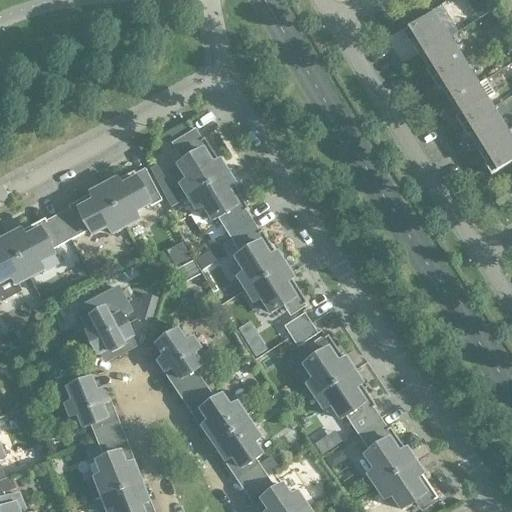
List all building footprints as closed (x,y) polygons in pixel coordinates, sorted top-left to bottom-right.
[(489,13),(481,0),(467,0),(479,19),(489,13)] [(511,0),(497,0),(511,19),(511,0)] [(412,43),(420,56),(447,40),(438,26),(441,25),(434,14),(403,33),(410,44),(412,43)] [(504,37),(497,26),(487,32),(493,43),(504,37)] [(510,48),(504,37),(493,43),(500,54),(510,48)] [(455,53),(447,40),(420,56),(428,69),(426,71),(432,81),(464,61),(458,51),(455,53)] [(470,71),(464,61),(432,81),(439,91),(441,90),(449,103),(476,86),(467,73),(470,71)] [(462,128),(493,108),(487,99),(495,94),(486,80),(476,86),(449,103),(458,116),(455,118),(462,128)] [(499,118),(493,108),(462,128),(468,138),(470,136),(478,150),(505,133),(497,120),(499,118)] [(181,185),(189,198),(221,178),(214,168),(221,164),(205,139),(203,141),(196,129),(172,144),(183,162),(179,165),(188,180),(181,185)] [(511,144),(505,133),(478,150),(487,163),(485,165),(491,176),(511,162),(511,144)] [(119,188),(108,194),(126,227),(139,220),(136,212),(150,205),(151,207),(162,201),(145,169),(135,175),(134,172),(116,182),(119,188)] [(227,188),(221,178),(189,198),(197,211),(205,207),(214,222),(219,219),(230,237),(253,222),(247,211),(249,210),(233,185),(227,188)] [(69,210),(58,216),(71,240),(90,230),(92,235),(108,227),(112,234),(126,227),(108,194),(97,200),(94,193),(68,207),(69,210)] [(71,240),(58,216),(47,222),(45,219),(19,233),(23,239),(12,245),(30,278),(43,271),(39,263),(55,255),(53,250),(71,240)] [(260,233),(253,222),(230,237),(241,255),(236,258),(246,273),(238,277),(247,290),(278,271),(272,260),(278,257),(263,232),(260,233)] [(17,285),(30,278),(12,245),(1,251),(0,248),(0,298),(2,302),(21,292),(17,285)] [(196,260),(202,271),(213,264),(206,254),(196,260)] [(200,274),(193,261),(174,271),(181,284),(200,274)] [(94,273),(107,272),(107,264),(94,265),(94,273)] [(285,281),(278,271),(247,290),(255,303),(262,299),(271,314),(287,305),(292,313),(303,305),(304,306),(307,304),(291,277),(285,281)] [(86,306),(89,312),(98,328),(87,334),(98,356),(109,350),(112,354),(125,347),(122,343),(134,337),(122,315),(130,311),(118,289),(86,306)] [(153,323),(160,298),(144,294),(137,318),(153,323)] [(285,327),(291,337),(312,324),(305,314),(285,327)] [(318,334),(312,324),(291,337),(298,347),(318,334)] [(160,360),(160,359),(158,360),(167,374),(169,372),(168,372),(173,368),(181,381),(202,367),(194,354),(200,350),(193,338),(186,343),(177,331),(157,344),(165,357),(160,360)] [(3,339),(8,351),(22,345),(16,333),(3,339)] [(292,362),(316,397),(347,376),(340,366),(346,362),(328,336),(325,339),(292,362)] [(251,348),(256,357),(267,350),(262,341),(251,348)] [(8,367),(4,357),(0,358),(0,368),(2,369),(8,367)] [(178,389),(184,399),(204,386),(198,376),(178,389)] [(354,386),(347,376),(316,397),(325,410),(332,405),(342,420),(346,417),(358,435),(381,419),(374,408),(376,407),(360,382),(354,386)] [(110,404),(104,389),(102,390),(102,391),(97,393),(91,379),(68,388),(74,402),(66,405),(71,418),(79,415),(84,429),(107,420),(102,406),(107,404),(108,405),(110,404)] [(211,396),(204,386),(184,399),(191,409),(211,396)] [(207,432),(215,444),(249,421),(236,403),(230,408),(222,396),(201,410),(214,429),(209,432),(208,431),(207,432)] [(388,430),(381,419),(358,435),(370,452),(365,455),(375,470),(368,474),(377,487),(408,466),(401,456),(407,452),(391,428),(388,430)] [(261,439),(249,421),(215,444),(223,456),(225,455),(224,454),(229,451),(242,470),(262,456),(254,444),(261,439)] [(94,430),(99,441),(121,433),(117,422),(94,430)] [(125,444),(121,433),(99,441),(103,453),(125,444)] [(315,445),(322,456),(328,452),(321,441),(315,445)] [(95,478),(103,498),(141,483),(136,470),(133,470),(134,471),(129,474),(120,452),(97,461),(102,475),(95,478)] [(238,479),(245,489),(265,475),(258,465),(238,479)] [(415,477),(408,466),(377,487),(386,500),(393,496),(403,510),(417,500),(423,508),(434,500),(435,501),(438,499),(421,473),(415,477)] [(272,485),(265,475),(245,489),(252,499),(272,485)] [(0,495),(17,489),(12,477),(0,481),(0,495)] [(146,496),(141,483),(103,498),(108,511),(143,511),(138,498),(144,496),(144,497),(146,496)] [(307,511),(309,511),(297,493),(290,497),(282,485),(262,499),(270,511),(307,511)] [(0,511),(24,511),(19,497),(20,497),(19,495),(0,502),(0,511)]
